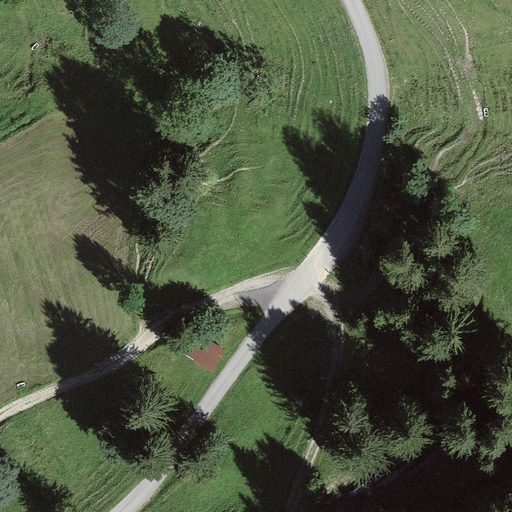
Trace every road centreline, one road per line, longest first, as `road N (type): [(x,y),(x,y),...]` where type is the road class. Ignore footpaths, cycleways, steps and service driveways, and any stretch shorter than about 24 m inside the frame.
road 1 (unclassified): [(351,0),(378,98),(357,199),(123,511)]
road 2 (track): [(292,511),(330,405),(339,347),(330,311),(299,283),(185,313),(109,367),(0,416)]
